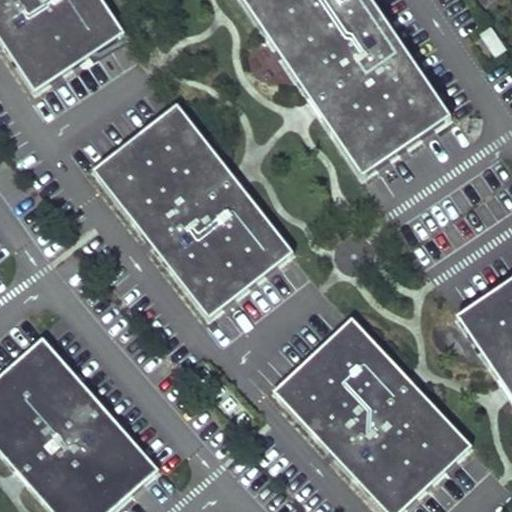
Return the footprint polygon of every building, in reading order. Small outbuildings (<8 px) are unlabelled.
[(100,0),(0,0),(0,44),(34,96),(125,37),(100,0)] [(451,121),(370,0),(241,0),(315,111),(362,181),(451,121)] [(506,51),(492,29),(482,36),(496,58),(506,51)] [(238,183),(179,107),(94,172),(209,321),(294,256),(238,183)] [(511,282),(456,319),(506,394),(511,402),(511,282)] [(414,387),(352,321),(273,395),(382,511),(405,511),(472,450),(414,387)] [(114,511),(158,474),(42,341),(0,378),(0,456),(19,478),(48,511),(114,511)]
